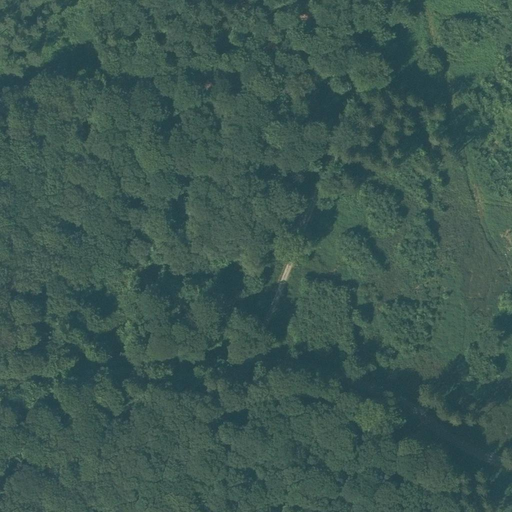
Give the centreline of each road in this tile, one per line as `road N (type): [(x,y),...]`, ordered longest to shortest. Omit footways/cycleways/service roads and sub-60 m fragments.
road 1 (track): [(259,359),(398,0)]
road 2 (track): [(511,468),(360,382),(259,359)]
road 3 (track): [(259,359),(100,356),(0,378)]
road 4 (track): [(199,511),(259,359)]
